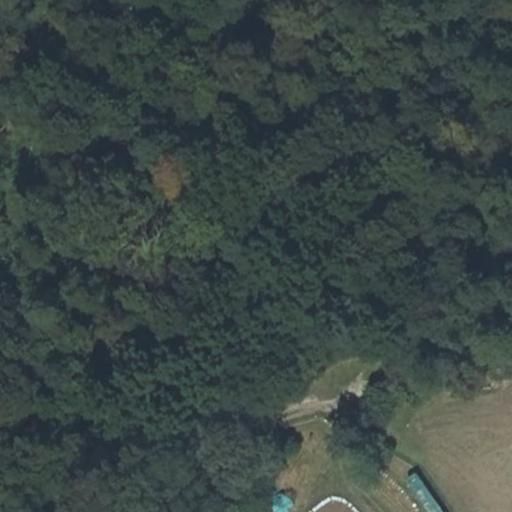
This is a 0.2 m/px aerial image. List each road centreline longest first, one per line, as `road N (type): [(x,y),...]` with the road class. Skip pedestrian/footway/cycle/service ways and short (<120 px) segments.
road 1 (track): [(16,511),(98,137),(137,0)]
road 2 (track): [(38,511),(222,436),(368,388),(474,364)]
